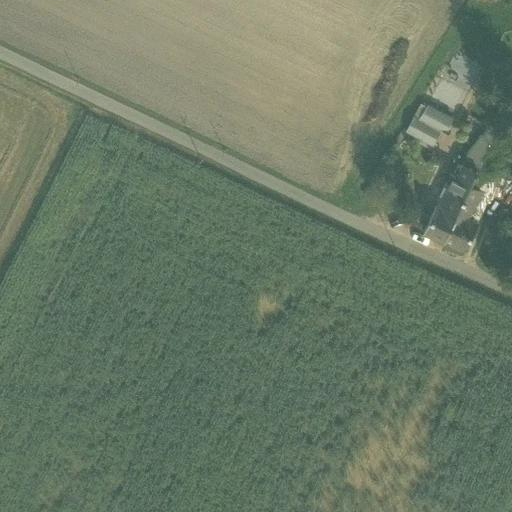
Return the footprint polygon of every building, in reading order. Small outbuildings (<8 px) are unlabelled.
[(419,120),(413,117),(406,132),(430,145),(439,129),(447,130),(450,120),(428,107),(419,120)] [(471,151),(486,159),(492,145),(499,136),(489,130),(482,137),(471,151)] [(472,187),(485,193),(505,151),(492,145),(486,159),(472,187)] [(423,234),(445,243),(472,187),(486,159),(471,151),(463,167),(459,166),(456,173),(459,175),(458,178),(452,176),(423,234)] [(472,187),(445,243),(465,253),(478,224),(471,220),(485,193),(472,187)] [(492,196),(485,193),(471,220),(478,224),(492,196)]
